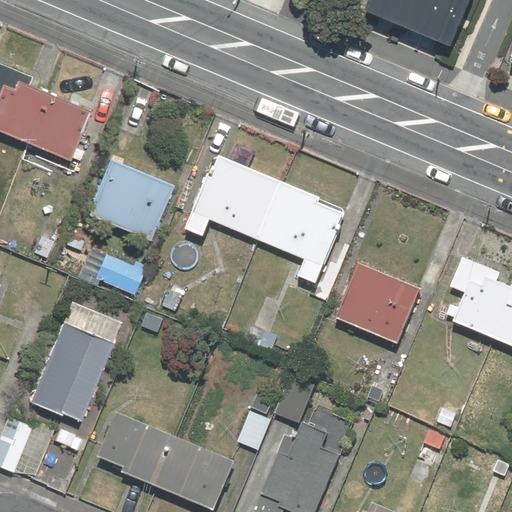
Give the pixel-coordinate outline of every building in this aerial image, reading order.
[(445,49),(466,0),(364,0),(359,12),(445,49)] [(0,137),(70,168),(91,118),(24,90),(29,80),(0,67),(0,137)] [(203,235),(209,219),(305,259),(298,276),(316,283),(345,214),(317,202),(319,197),(217,153),(186,228),(203,235)] [(174,186),(110,160),(88,215),(152,241),(174,186)] [(57,242),(37,234),(29,254),(48,262),(57,242)] [(143,274),(104,256),(92,282),(132,300),(143,274)] [(450,303),(446,314),(454,317),(452,321),(511,345),(511,287),(495,281),(498,273),(461,258),(449,287),(464,293),(458,307),(450,303)] [(422,288),(359,262),(336,318),(398,344),(422,288)] [(119,345),(63,322),(29,407),(84,429),(119,345)] [(276,398),(253,391),(236,448),(258,455),(276,398)] [(376,408),(358,401),(345,431),(363,438),(376,408)] [(36,426),(7,414),(0,433),(0,470),(15,477),(36,426)] [(125,475),(123,480),(199,511),(203,511),(205,509),(212,511),(215,511),(236,462),(221,455),(218,461),(112,417),(94,462),(125,475)] [(325,437),(304,427),(298,440),(289,436),(255,511),(321,511),(344,460),(319,450),(325,437)] [(511,511),(511,495),(509,494),(500,511),(511,511)]
